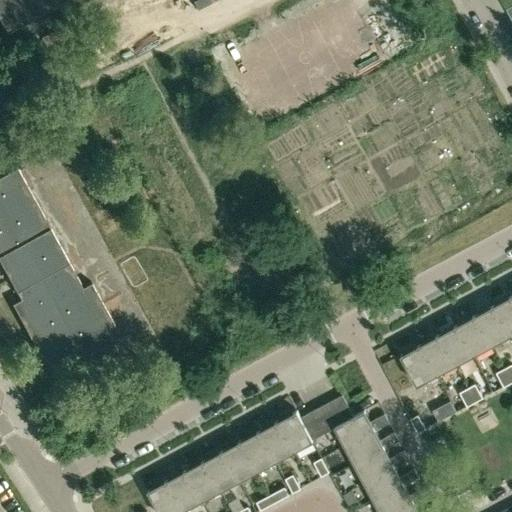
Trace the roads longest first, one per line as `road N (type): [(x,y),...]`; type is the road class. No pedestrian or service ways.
road 1 (residential): [(42,486),(347,322)]
road 2 (residential): [(447,511),(347,322)]
road 3 (residential): [(347,322),(511,233)]
